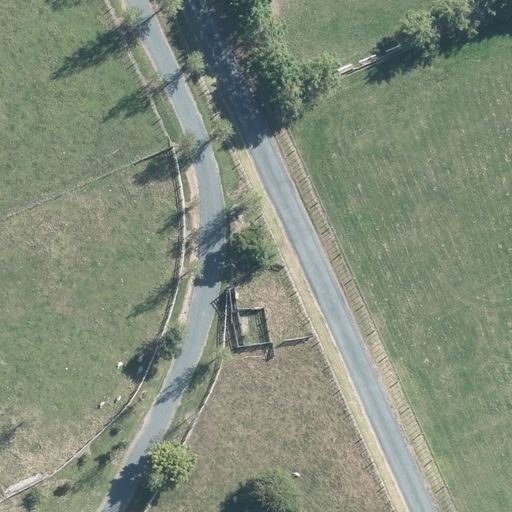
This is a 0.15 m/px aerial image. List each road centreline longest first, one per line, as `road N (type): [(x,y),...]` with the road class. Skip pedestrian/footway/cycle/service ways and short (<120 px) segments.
road 1 (track): [(217,0),(445,511)]
road 2 (track): [(140,0),(212,161),(220,216),(214,302),(101,511)]
